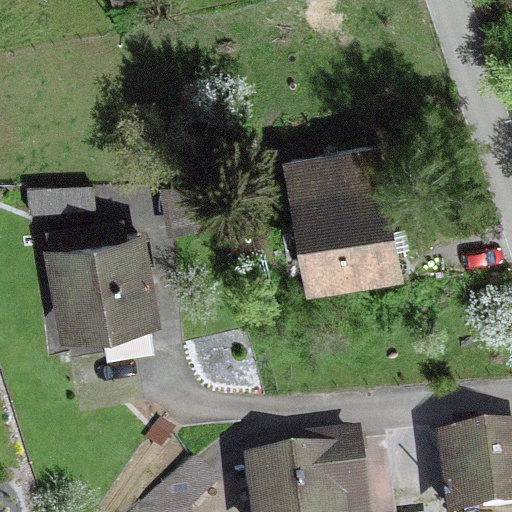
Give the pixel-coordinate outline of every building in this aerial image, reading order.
[(296,222),(278,226),(282,251),(301,248),(306,279),(391,265),(370,147),(285,162),(296,222)] [(88,186),(23,187),(26,214),(90,206),(88,186)] [(211,223),(203,187),(155,187),(163,231),(211,223)] [(97,324),(102,355),(140,348),(147,338),(143,316),(147,315),(133,234),(103,239),(101,225),(69,230),(44,234),(47,249),(48,249),(62,330),(97,324)] [(448,511),(460,511),(511,505),(511,434),(470,440),(469,426),(452,429),(453,442),(441,443),(448,511)] [(253,511),(361,511),(353,440),(272,449),(274,463),(248,466),(253,511)] [(182,511),(211,486),(188,464),(124,511),(182,511)]
